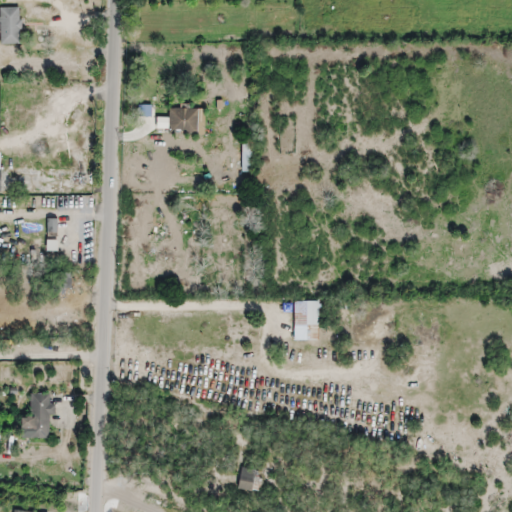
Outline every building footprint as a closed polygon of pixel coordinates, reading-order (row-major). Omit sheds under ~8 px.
[(21,8),(0,7),(0,44),(21,44),(21,8)] [(168,117),(156,118),(157,134),(200,133),(200,108),(168,109),(168,117)] [(251,140),(241,140),(241,172),(251,172),(251,140)] [(56,220),(46,220),(46,251),(56,251),(56,220)] [(317,302),(292,302),(292,340),(317,340),(317,302)] [(21,417),(21,438),(51,438),(51,394),(31,394),(31,417),(21,417)] [(258,490),(258,470),(238,470),(238,490),(258,490)]
